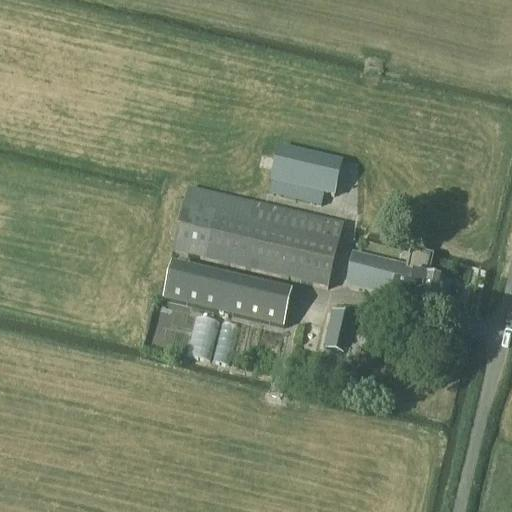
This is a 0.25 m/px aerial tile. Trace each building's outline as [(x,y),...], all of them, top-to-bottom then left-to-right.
[(278,148),(267,195),(320,207),(323,196),(333,198),(341,163),(278,148)] [(187,190),(184,207),(173,254),(328,290),(343,226),(187,190)] [(353,253),(345,285),(438,308),(445,281),(428,277),(433,257),(411,252),(407,267),(353,253)] [(172,273),(165,300),(284,328),(290,301),(172,273)] [(332,313),(324,351),(344,356),(352,318),(332,313)] [(198,315),(188,355),(231,366),(241,325),(198,315)]
